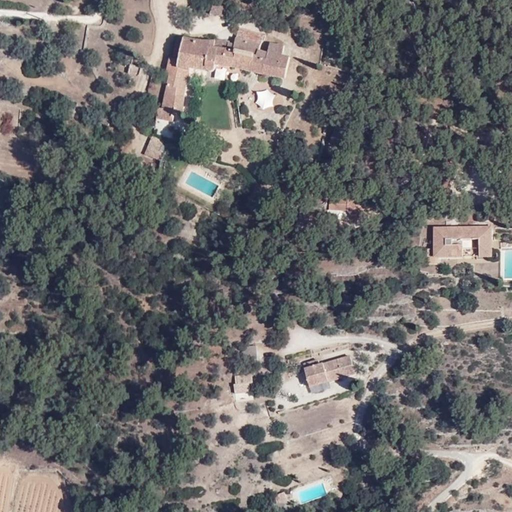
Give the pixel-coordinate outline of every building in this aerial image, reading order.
[(211,3),(211,14),(231,19),(232,6),(211,3)] [(239,29),(237,39),(262,44),(264,35),(239,29)] [(172,61),(172,67),(192,70),(193,67),(195,53),(197,40),(181,38),(179,57),(173,57),(168,56),(168,61),(172,61)] [(230,42),(197,40),(195,53),(200,54),(198,67),(218,71),(219,65),(233,66),(269,77),(286,79),(290,56),(284,55),(285,45),(272,42),(271,45),(265,44),(264,46),(264,47),(262,46),(261,45),(262,44),(237,39),(236,45),(230,45),(230,42)] [(170,75),(191,77),(192,70),(172,67),(172,61),(168,61),(166,75),(170,75)] [(136,76),(138,66),(130,64),(128,74),(136,76)] [(170,75),(166,99),(180,101),(181,98),(188,99),(191,77),(170,75)] [(181,98),(180,101),(166,99),(164,111),(159,110),(159,121),(174,123),(175,115),(185,116),(188,99),(181,98)] [(338,127),(332,148),(344,152),(352,132),(351,131),(352,129),(351,127),(350,125),(347,123),(345,124),(342,125),(341,127),(338,127)] [(143,155),(160,162),(169,143),(151,136),(143,155)] [(329,220),(357,218),(356,198),(328,200),(329,220)] [(493,231),(437,231),(438,259),(465,260),(466,244),(482,244),(482,259),(493,259),(493,231)] [(244,343),(247,358),(262,356),(260,341),(244,343)] [(311,390),(329,385),(354,377),(349,358),(321,366),(320,362),(304,366),(310,390),(311,390)] [(244,374),(246,383),(262,381),(260,371),(244,374)] [(251,400),(251,383),(235,384),(235,400),(251,400)] [(329,385),(311,390),(314,398),(332,393),(329,385)]
